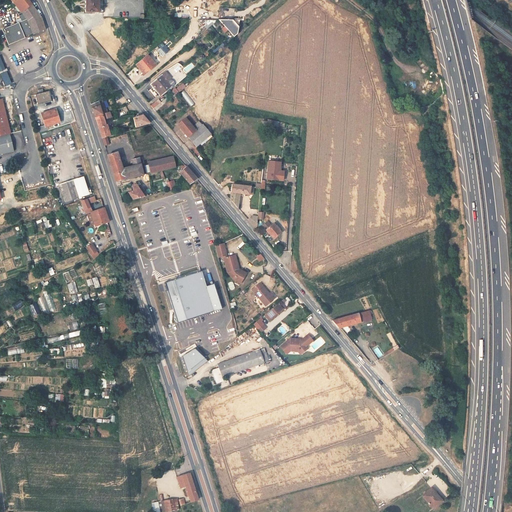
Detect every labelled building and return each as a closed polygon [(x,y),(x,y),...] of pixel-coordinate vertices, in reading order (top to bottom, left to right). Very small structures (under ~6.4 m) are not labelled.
[(29,1),(28,0),(11,0),(13,3),(15,3),(21,12),(25,9),(29,6),(31,4),(29,1)] [(84,0),(85,12),(103,12),(103,0),(84,0)] [(29,6),(25,9),(21,12),(25,17),(26,19),(29,17),(36,11),(31,4),(29,6)] [(25,38),(25,37),(29,35),(33,33),(33,35),(46,30),(41,17),(36,11),(29,17),(26,19),(25,17),(21,18),(22,21),(2,30),(9,45),(25,38)] [(204,29),(217,18),(208,18),(200,24),(204,29)] [(237,33),(239,19),(219,19),(215,21),(230,38),(237,33)] [(160,96),(230,38),(215,21),(193,40),(196,45),(201,49),(182,65),(178,61),(150,83),(158,92),(147,101),(150,104),(160,96)] [(162,56),(167,52),(163,46),(158,50),(162,56)] [(155,64),(146,54),(135,63),(143,73),(155,64)] [(0,73),(5,86),(12,83),(7,71),(0,73)] [(183,82),(173,91),(176,95),(186,86),(183,82)] [(46,98),(44,92),(34,95),(36,100),(46,98)] [(0,98),(0,135),(9,133),(0,98)] [(91,104),(95,117),(102,114),(108,112),(106,108),(105,109),(101,99),(91,104)] [(145,108),(151,115),(154,113),(148,106),(145,108)] [(39,133),(48,131),(47,126),(60,122),(56,110),(42,114),(45,125),(38,128),(39,133)] [(109,112),(108,112),(102,114),(104,120),(111,117),(109,112)] [(104,120),(102,114),(95,117),(101,137),(106,136),(109,135),(104,120)] [(135,125),(148,122),(141,114),(138,114),(133,116),(135,125)] [(184,117),(177,123),(196,147),(211,133),(202,123),(195,129),(184,117)] [(0,153),(13,150),(9,133),(0,135),(0,153)] [(116,181),(143,174),(138,157),(131,159),(133,164),(122,167),(117,152),(107,154),(116,181)] [(162,170),(176,166),(173,155),(147,161),(150,173),(162,170)] [(284,171),(280,170),(281,161),(268,160),(267,178),(283,180),(284,171)] [(184,164),(183,164),(178,169),(189,183),(196,178),(184,164)] [(59,184),(65,202),(89,195),(89,194),(91,194),(89,188),(87,189),(83,176),(59,184)] [(169,189),(176,187),(173,179),(169,180),(168,178),(165,179),(169,189)] [(138,181),(135,183),(144,196),(148,195),(138,181)] [(144,196),(135,183),(132,184),(132,189),(127,191),(132,199),(144,196)] [(229,201),(238,210),(240,193),(249,194),(250,184),(248,184),(248,185),(231,183),(229,198),(229,201)] [(83,205),(87,214),(92,212),(88,203),(83,204),(83,205)] [(96,226),(107,222),(109,222),(104,208),(92,212),(87,214),(88,219),(93,218),(96,226)] [(256,229),(257,222),(251,221),(249,219),(246,221),(256,231),(256,229)] [(270,225),(266,229),(269,232),(267,234),(268,235),(271,234),(273,237),(281,231),(273,222),(270,225)] [(229,271),(238,265),(235,254),(226,256),(225,254),(227,253),(225,242),(215,244),(218,256),(222,255),(227,272),(229,271)] [(92,244),(86,249),(91,255),(97,251),(92,244)] [(254,264),(264,258),(260,253),(250,258),(254,264)] [(236,269),(239,268),(238,265),(229,271),(230,274),(234,277),(234,278),(240,282),(244,276),(237,272),(236,269)] [(95,269),(97,275),(104,272),(102,266),(95,269)] [(62,274),(66,282),(78,277),(74,268),(62,274)] [(215,311),(203,271),(164,282),(177,323),(215,311)] [(83,275),(75,278),(79,292),(87,290),(83,275)] [(92,278),(95,288),(101,286),(97,276),(92,278)] [(74,281),(67,284),(71,294),(78,292),(74,281)] [(265,304),(273,298),(268,292),(260,281),(252,288),(265,304)] [(48,288),(42,291),(51,311),(56,309),(48,288)] [(284,297),(264,314),(268,320),(285,306),(283,302),(286,300),(284,297)] [(11,304),(15,311),(25,305),(21,299),(11,304)] [(33,316),(40,313),(37,302),(29,305),(33,316)] [(100,310),(107,309),(105,302),(98,304),(100,310)] [(363,313),(333,320),(332,321),(338,328),(341,327),(366,321),(363,313)] [(252,323),(256,328),(261,324),(257,319),(252,323)] [(281,346),(288,355),(292,352),(299,352),(302,355),(309,349),(308,347),(315,342),(309,335),(303,341),(291,339),(281,346)] [(263,345),(254,348),(255,351),(217,363),(218,366),(210,369),(216,383),(223,380),(221,376),(269,360),(265,348),(264,348),(263,345)] [(77,359),(66,359),(66,367),(78,367),(77,359)] [(64,402),(65,394),(56,393),(55,401),(64,402)] [(189,473),(185,474),(177,477),(180,487),(185,485),(186,490),(188,496),(190,503),(194,501),(198,500),(189,473)] [(443,500),(432,488),(423,495),(435,508),(443,500)] [(177,500),(163,502),(164,511),(171,511),(177,511),(177,500)] [(154,509),(154,511),(164,511),(163,502),(160,502),(160,508),(154,509)]
